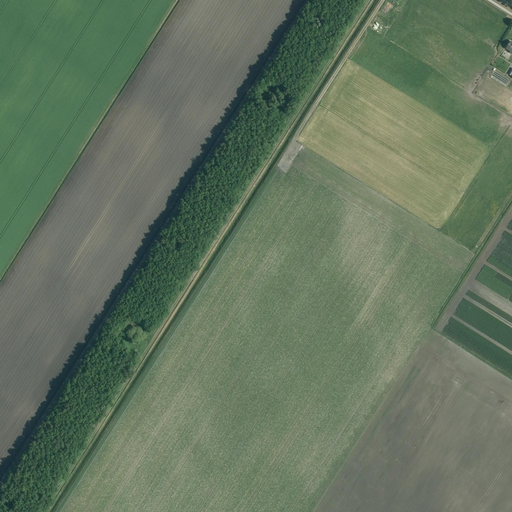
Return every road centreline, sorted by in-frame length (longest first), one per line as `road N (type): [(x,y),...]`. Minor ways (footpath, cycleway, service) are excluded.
road 1 (track): [(0,486),(309,0)]
road 2 (track): [(293,142),(383,0)]
